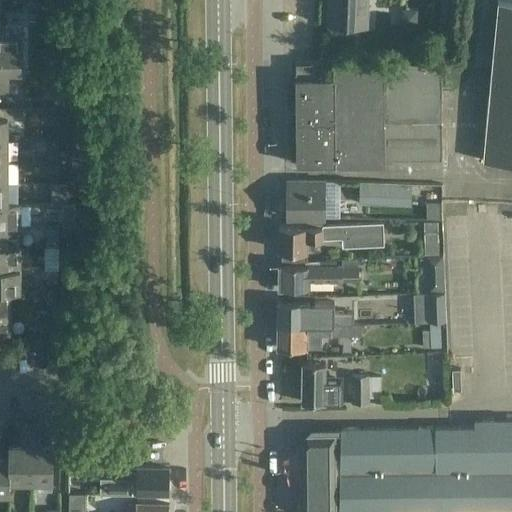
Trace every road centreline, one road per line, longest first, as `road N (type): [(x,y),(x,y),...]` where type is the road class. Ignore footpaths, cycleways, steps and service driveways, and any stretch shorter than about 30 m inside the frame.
road 1 (secondary): [(224,439),(218,4)]
road 2 (residential): [(257,417),(253,2)]
road 3 (residential): [(257,417),(467,414),(491,400),(490,244)]
